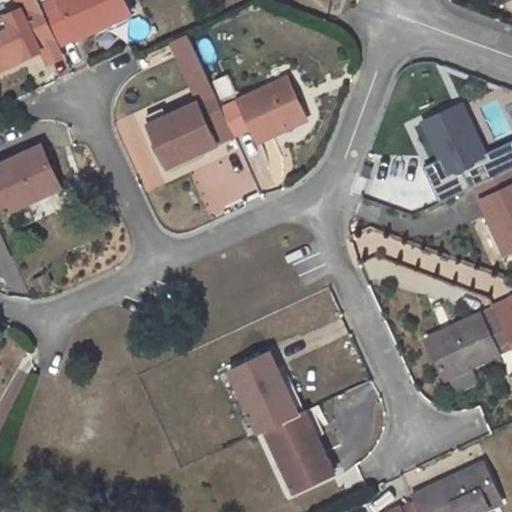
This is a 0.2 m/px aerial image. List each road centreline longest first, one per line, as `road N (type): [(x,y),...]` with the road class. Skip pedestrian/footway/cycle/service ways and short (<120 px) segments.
road 1 (residential): [(423,449),(326,233),(324,187)]
road 2 (residential): [(80,86),(157,265)]
road 3 (residential): [(402,10),(324,187)]
road 4 (residential): [(324,187),(157,265)]
road 5 (residential): [(157,265),(39,321)]
